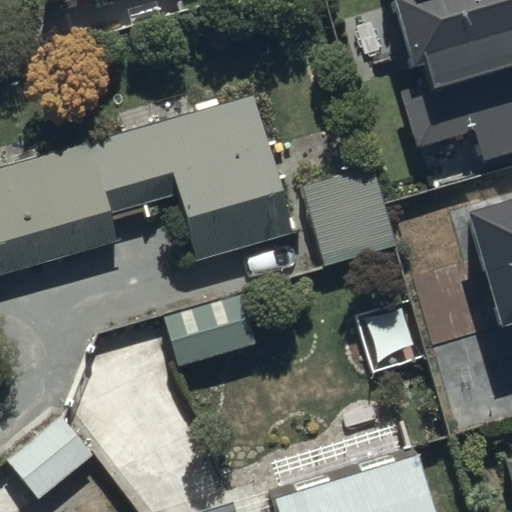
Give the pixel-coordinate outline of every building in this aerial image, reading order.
[(472,0),(332,0),(341,34),(360,30),(366,52),(381,48),(386,68),(460,49),(456,34),(480,28),(472,0)] [(250,97),(0,166),(0,274),(114,243),(106,213),(176,193),(194,260),(288,234),(250,97)] [(370,166),(298,185),(320,267),(392,248),(370,166)] [(511,167),(479,178),(496,233),(511,228),(511,167)] [(237,295),(161,319),(177,369),(252,346),(237,295)] [(59,415),(3,459),(35,500),(91,456),(59,415)] [(270,511),(429,511),(412,454),(384,462),(382,454),(352,463),(355,472),(319,483),(316,473),(288,481),(291,492),(267,499),(270,511)] [(511,458),(500,461),(511,504),(511,458)] [(232,511),(229,502),(196,511),(232,511)]
